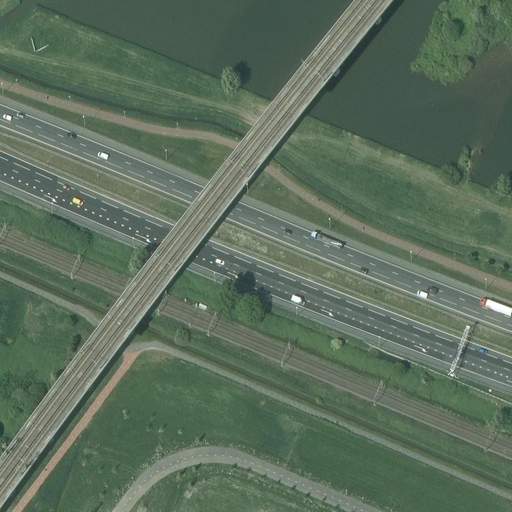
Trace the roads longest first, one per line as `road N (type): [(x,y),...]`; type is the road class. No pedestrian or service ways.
road 1 (motorway): [(0,160),(511,367)]
road 2 (motorway): [(511,318),(0,112)]
road 3 (unclassified): [(364,511),(220,453),(157,470),(120,511)]
